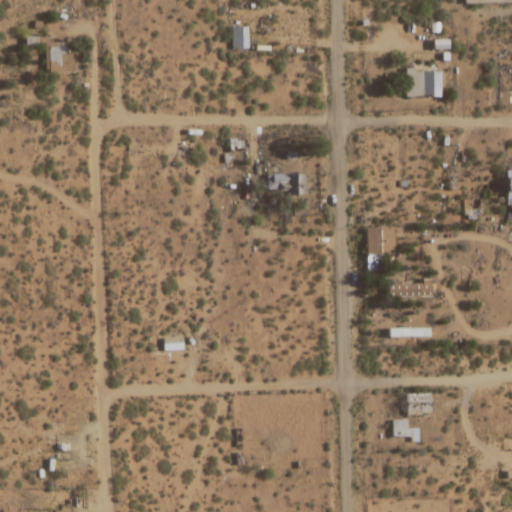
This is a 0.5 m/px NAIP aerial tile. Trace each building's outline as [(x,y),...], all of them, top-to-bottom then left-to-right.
[(246,27),(230,27),(230,50),(246,50),(246,27)] [(44,43),(44,73),(68,73),(68,43),(44,43)] [(404,97),(439,97),(439,71),(404,70),(404,97)] [(266,175),(266,195),(304,195),(304,175),(266,175)] [(392,229),(365,229),(365,272),(378,272),(378,254),(392,254),(392,229)] [(388,283),(388,299),(431,299),(431,283),(388,283)] [(429,416),(429,395),(405,395),(405,416),(429,416)] [(405,421),(390,421),(390,439),(417,439),(417,429),(405,429),(405,421)]
